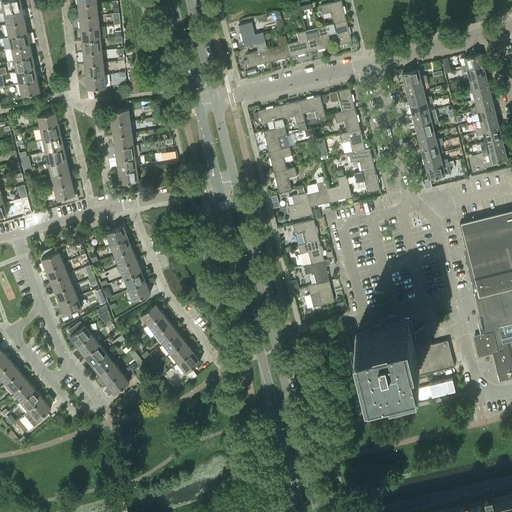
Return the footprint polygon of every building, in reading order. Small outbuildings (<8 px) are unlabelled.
[(1,0),(4,12),(22,8),(20,0),(1,0)] [(330,11),(333,23),(346,19),(341,0),(337,0),(320,4),(322,13),(330,11)] [(97,2),(78,4),(79,16),(98,14),(97,2)] [(22,8),(4,12),(6,24),(25,20),(22,8)] [(98,14),(79,16),(80,28),(99,26),(98,14)] [(346,19),(333,23),(326,25),(328,33),(336,32),(339,44),(351,41),(346,19)] [(25,20),(6,24),(9,35),(27,31),(25,20)] [(244,46),(256,43),(265,41),(263,32),(255,34),(251,21),(239,25),(244,46)] [(331,46),(328,33),(326,25),(312,28),(314,36),(308,38),(311,51),(331,46)] [(99,26),(80,28),(82,40),(101,38),(99,26)] [(299,40),(287,43),(291,56),(311,51),(308,38),(306,30),(297,32),(299,40)] [(27,31),(9,35),(11,47),(30,43),(27,31)] [(278,45),(267,48),(270,61),(291,56),(287,43),(285,35),(276,37),(278,45)] [(101,38),(82,40),(83,52),(102,50),(101,38)] [(249,66),(270,61),(267,48),(265,41),(256,43),(258,50),(246,53),(247,59),(248,63),(249,66)] [(30,43),(11,47),(14,59),(32,55),(30,43)] [(102,50),(83,52),(84,63),(103,61),(102,50)] [(460,66),(461,69),(483,63),(480,52),(475,54),(474,52),(469,53),(469,55),(464,56),(466,64),(460,66)] [(32,55),(14,59),(16,71),(35,67),(32,55)] [(103,61),(84,63),(86,75),(104,73),(103,61)] [(483,63),(461,69),(462,72),(468,70),(470,78),(485,74),(483,63)] [(35,67),(16,71),(19,82),(37,78),(35,67)] [(402,72),(405,83),(427,77),(426,74),(420,76),(418,68),(413,69),(412,68),(407,69),(407,71),(402,72)] [(104,73),(86,75),(87,88),(106,86),(104,73)] [(485,74),(470,78),(471,85),(465,86),(466,90),(488,84),(485,74)] [(426,88),(425,81),(427,81),(427,77),(405,83),(407,93),(423,89),(426,88)] [(37,78),(19,82),(21,95),(40,91),(37,78)] [(488,84),(466,90),(467,93),(473,91),(475,99),(491,95),(488,84)] [(339,99),(342,111),(355,107),(350,87),(329,92),(331,101),(339,99)] [(423,89),(407,93),(410,104),(432,98),(431,95),(425,97),(423,89)] [(320,94),(300,100),(303,112),(314,110),(316,118),(325,115),(320,94)] [(491,95),(475,99),(477,106),(471,107),(471,111),(493,105),(491,95)] [(432,98),(410,104),(413,114),(428,110),(426,103),(433,102),(432,98)] [(300,100),(279,105),(282,117),(294,115),(296,123),(305,121),(303,112),(300,100)] [(273,120),(275,127),(284,125),(282,117),(279,105),(258,110),(261,123),(273,120)] [(493,105),(471,111),(472,114),(478,112),(480,120),(496,116),(493,105)] [(342,111),(334,113),(336,122),(344,119),(347,131),(360,128),(355,107),(342,111)] [(110,110),(111,123),(130,120),(128,108),(110,110)] [(432,109),(428,110),(413,114),(415,125),(437,119),(436,116),(433,117),(432,109)] [(37,115),(40,127),(58,123),(56,111),(37,115)] [(477,132),(499,126),(496,116),(480,120),(482,127),(472,129),(473,133),(477,132)] [(437,119),(415,125),(418,135),(434,131),(432,124),(438,123),(437,119)] [(130,120),(111,123),(113,134),(132,132),(130,120)] [(58,123),(40,127),(43,139),(61,134),(58,123)] [(263,130),(268,151),(281,147),(278,136),(287,134),(284,125),(275,127),(263,130)] [(501,137),(499,126),(477,132),(478,135),(484,133),(486,140),(501,137)] [(360,128),(347,131),(339,133),(341,142),(349,140),(352,151),(365,148),(360,128)] [(434,131),(418,135),(421,146),(442,140),(442,137),(435,139),(434,131)] [(132,132),(113,134),(115,146),(134,144),(132,132)] [(61,134),(43,139),(45,151),(64,146),(61,134)] [(316,139),(321,156),(329,153),(325,137),(316,139)] [(482,153),(504,147),(501,137),(486,140),(487,148),(481,149),(481,150),(478,151),(479,153),(482,153)] [(442,151),(440,144),(443,143),(442,140),(421,146),(423,156),(439,152),(442,151)] [(134,144),(115,146),(116,158),(135,155),(134,144)] [(281,147),(268,151),(273,171),(286,168),(284,156),(292,154),(289,145),(281,147)] [(64,146),(45,151),(48,162),(67,158),(64,146)] [(365,148),(352,151),(348,152),(351,161),(359,159),(362,171),(375,167),(369,147),(365,148)] [(507,158),(504,147),(482,153),(483,156),(489,154),(491,162),(496,161),(496,162),(502,161),(501,159),(507,158)] [(439,152),(423,156),(426,167),(448,161),(447,158),(441,160),(439,152)] [(20,156),(20,157),(23,168),(31,166),(28,155),(26,155),(20,156)] [(135,155),(116,158),(118,170),(137,167),(135,155)] [(67,158),(48,162),(51,174),(69,170),(67,158)] [(449,164),(448,164),(448,161),(426,167),(428,178),(434,176),(434,178),(440,177),(439,175),(444,174),(444,173),(451,172),(449,166),(449,164)] [(295,166),(286,168),(273,171),(279,192),(292,189),(289,177),(297,175),(295,166)] [(137,167),(118,170),(120,182),(139,180),(137,167)] [(380,188),(376,174),(375,167),(362,171),(353,173),(354,175),(356,181),(356,182),(364,180),(367,192),(380,188)] [(69,170),(51,174),(54,186),(72,181),(69,170)] [(348,183),(347,177),(346,175),(337,177),(339,185),(328,188),(331,201),(351,196),(348,183)] [(331,201),(328,188),(326,180),(317,182),(319,190),(307,193),(310,206),(331,201)] [(72,181),(54,186),(56,198),(60,197),(75,194),(72,181)] [(297,189),(298,194),(300,202),(288,205),(291,218),(312,212),(310,206),(307,193),(307,191),(304,192),(303,187),(297,189)] [(75,194),(60,197),(62,202),(78,199),(76,193),(75,194)] [(6,201),(8,212),(14,210),(12,200),(6,201)] [(511,209),(459,223),(465,249),(467,253),(469,253),(485,318),(489,332),(481,334),(474,335),(478,355),(492,351),(499,379),(511,375),(511,209)] [(303,230),(306,242),(319,239),(314,218),(293,224),(295,233),(303,230)] [(123,225),(105,232),(110,243),(128,236),(123,225)] [(128,236),(110,243),(115,254),(132,247),(128,236)] [(319,239),(306,242),(298,244),(300,253),(308,251),(311,262),(324,259),(319,239)] [(132,247),(115,254),(119,265),(137,258),(132,247)] [(41,257),(46,269),(63,262),(59,250),(41,257)] [(137,258),(119,265),(123,276),(141,269),(137,258)] [(324,259),(311,262),(303,264),(305,273),(313,271),(316,283),(329,279),(324,259)] [(63,262),(46,269),(50,280),(68,273),(63,262)] [(141,269),(123,276),(128,288),(146,280),(141,269)] [(68,273),(50,280),(55,291),(72,284),(68,273)] [(329,279),(316,283),(308,285),(310,294),(318,292),(321,304),(334,301),(329,279)] [(146,280),(128,288),(133,299),(150,292),(146,280)] [(72,284),(55,291),(59,302),(77,295),(72,284)] [(77,295),(59,302),(64,314),(82,307),(77,295)] [(141,314),(148,324),(163,312),(155,302),(141,314)] [(170,321),(163,312),(148,324),(155,333),(170,321)] [(69,335),(77,345),(92,333),(84,324),(80,320),(68,329),(72,334),(69,335)] [(454,365),(451,354),(447,339),(429,344),(424,326),(414,333),(410,320),(384,327),(385,328),(379,330),(378,328),(352,335),(352,336),(358,334),(373,393),(367,395),(371,409),(397,402),(390,376),(416,369),(417,375),(454,365)] [(178,331),(170,321),(155,333),(163,343),(178,331)] [(185,340),(178,331),(163,343),(170,352),(185,340)] [(92,333),(77,345),(84,354),(99,343),(92,333)] [(111,341),(115,346),(125,338),(121,333),(111,341)] [(193,350),(185,340),(170,352),(178,362),(193,350)] [(99,343),(84,354),(92,364),(107,352),(99,343)] [(200,360),(193,350),(178,362),(185,371),(200,360)] [(0,371),(12,361),(4,351),(0,355),(0,371)] [(107,352),(92,364),(99,373),(114,362),(107,352)] [(19,370),(12,361),(0,371),(0,376),(5,382),(19,370)] [(114,362),(99,373),(107,383),(121,371),(114,362)] [(27,379),(19,370),(5,382),(13,391),(27,379)] [(121,371),(107,383),(114,393),(129,381),(121,371)] [(155,380),(168,396),(172,393),(159,376),(155,380)] [(35,388),(27,379),(13,391),(20,400),(35,388)] [(43,397),(35,388),(20,400),(28,410),(43,397)] [(51,407),(43,397),(28,410),(36,419),(51,407)] [(511,511),(511,484),(493,489),(492,488),(484,489),(485,491),(468,495),(468,493),(460,495),(460,497),(394,511),(511,511)]
